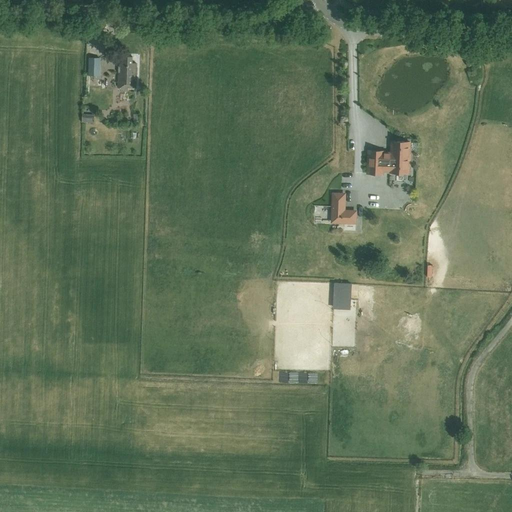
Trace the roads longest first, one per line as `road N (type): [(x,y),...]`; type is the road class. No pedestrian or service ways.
road 1 (unclassified): [(319,5),(247,24),(0,13)]
road 2 (tertiary): [(511,34),(352,26),(319,5)]
road 3 (unclassified): [(472,473),(472,375),(511,322)]
